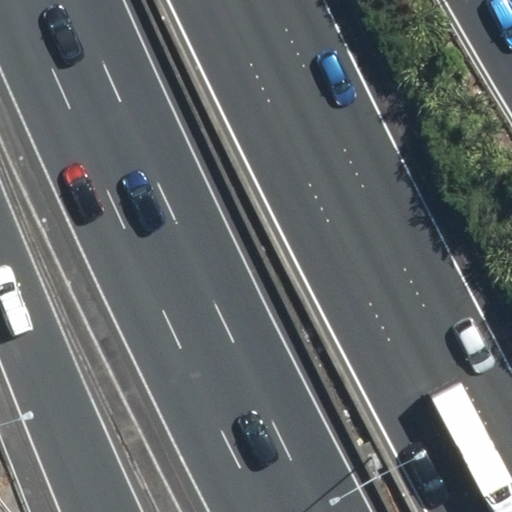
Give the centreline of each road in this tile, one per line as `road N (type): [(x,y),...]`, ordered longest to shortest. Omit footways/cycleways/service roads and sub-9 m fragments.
road 1 (motorway): [(220,0),(483,511)]
road 2 (motorway): [(325,511),(77,0)]
road 3 (motorway): [(101,511),(0,260)]
